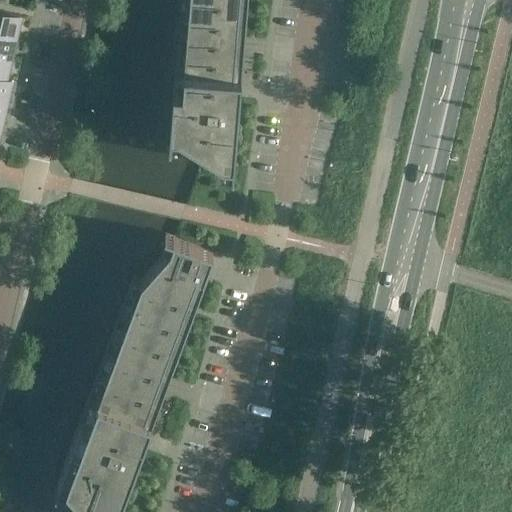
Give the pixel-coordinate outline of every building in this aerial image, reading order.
[(233,168),(244,36),(246,0),(176,0),(171,67),(174,68),(169,130),(171,130),(171,129),(181,130),(180,131),(207,148),(222,157),(232,158),(231,167),(231,168),(233,168)] [(20,14),(0,9),(0,32),(15,36),(20,14)] [(0,55),(10,57),(15,36),(0,32),(0,55)] [(0,77),(5,78),(5,77),(10,57),(0,55),(0,77)] [(11,78),(5,77),(5,78),(0,77),(0,99),(5,101),(11,78)] [(116,511),(167,374),(213,252),(173,237),(165,234),(165,236),(174,239),(170,248),(141,280),(133,277),(58,480),(59,481),(60,480),(69,483),(68,484),(79,497),(92,511),(116,511)]
